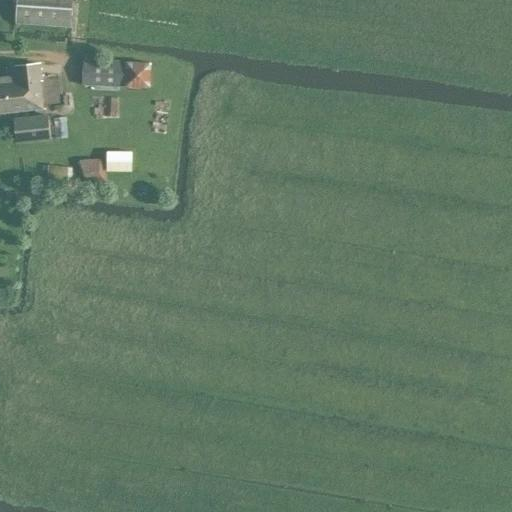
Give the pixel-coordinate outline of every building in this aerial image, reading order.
[(15,0),(14,21),(70,25),(72,0),(15,0)] [(82,83),(149,87),(149,62),(83,58),(82,83)] [(0,110),(42,106),(39,79),(41,78),(39,62),(14,65),(15,75),(0,76),(0,110)] [(13,117),(16,141),(50,137),(48,118),(47,114),(13,117)] [(152,152),(168,152),(169,135),(152,134),(152,152)] [(106,168),(131,169),(131,150),(106,150),(106,168)] [(45,178),(65,179),(65,164),(46,163),(45,178)]
